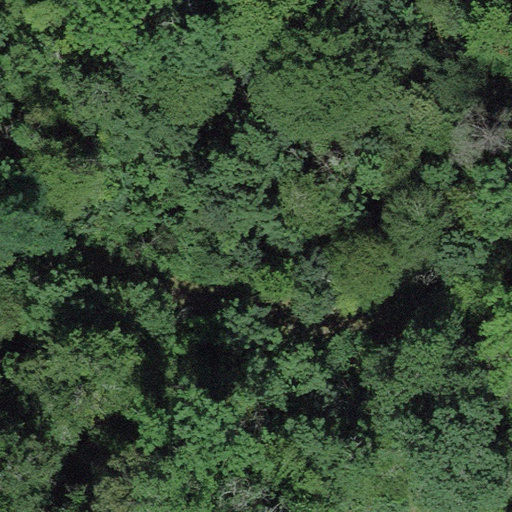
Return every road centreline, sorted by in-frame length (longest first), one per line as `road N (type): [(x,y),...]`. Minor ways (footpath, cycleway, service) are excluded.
road 1 (track): [(511,384),(0,275)]
road 2 (track): [(511,421),(479,444),(429,511)]
